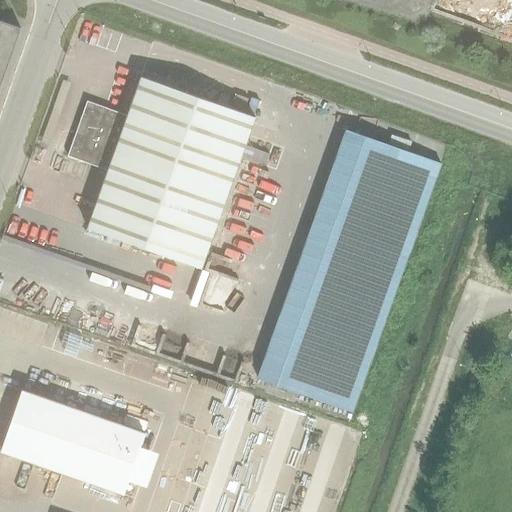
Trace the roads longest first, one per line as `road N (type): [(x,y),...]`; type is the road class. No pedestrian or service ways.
road 1 (secondary): [(511,130),(147,0)]
road 2 (unclassified): [(0,163),(57,0)]
